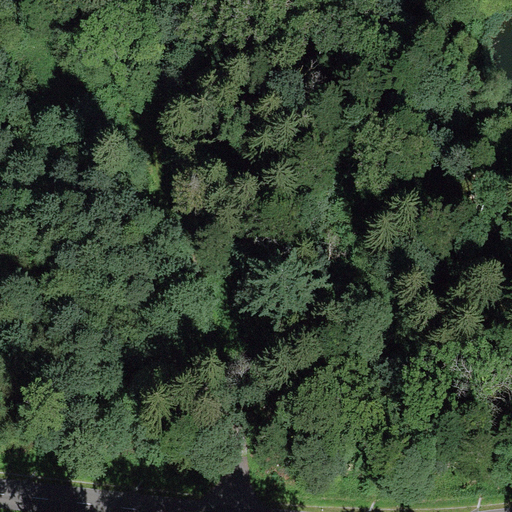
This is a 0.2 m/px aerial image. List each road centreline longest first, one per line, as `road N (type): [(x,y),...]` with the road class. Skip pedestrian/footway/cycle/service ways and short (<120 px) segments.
road 1 (track): [(267,511),(113,0)]
road 2 (tertiary): [(0,489),(195,511)]
